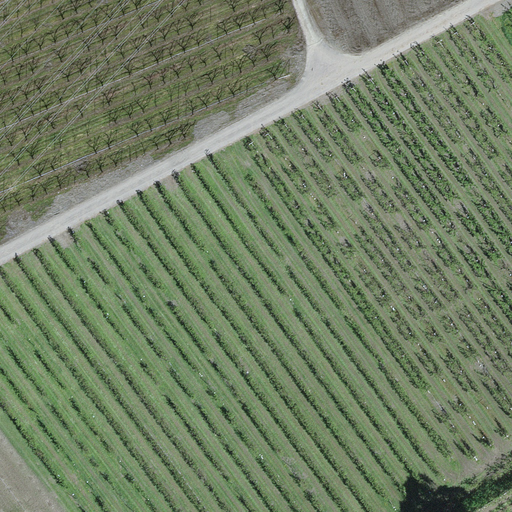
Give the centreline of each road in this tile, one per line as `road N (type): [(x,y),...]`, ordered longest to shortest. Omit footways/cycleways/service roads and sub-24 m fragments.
road 1 (track): [(255,120),(0,256)]
road 2 (track): [(255,120),(484,0)]
